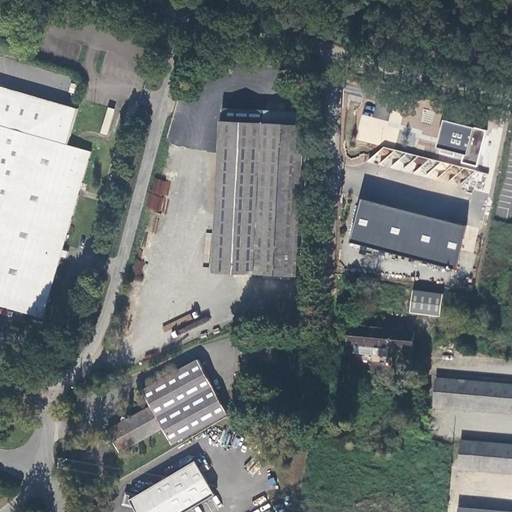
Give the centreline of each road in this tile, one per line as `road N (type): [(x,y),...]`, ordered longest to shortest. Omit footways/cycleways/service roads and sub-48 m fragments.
road 1 (unclassified): [(32,391),(93,341),(111,299),(191,5)]
road 2 (unclassified): [(511,102),(191,5)]
road 3 (track): [(408,48),(237,2)]
